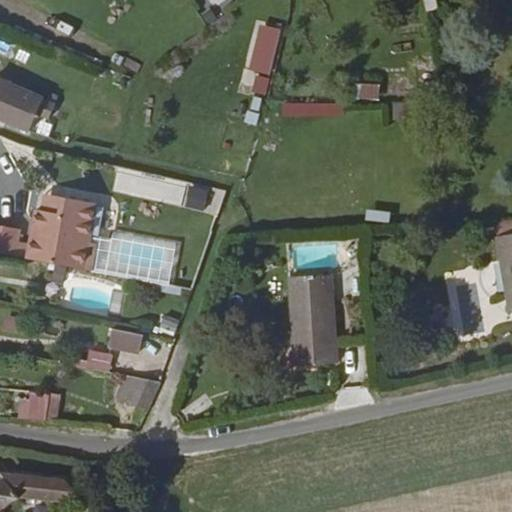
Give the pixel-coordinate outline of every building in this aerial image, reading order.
[(259,24),(246,68),(269,75),(283,31),(259,24)] [(0,40),(0,54),(6,57),(12,46),(0,40)] [(240,93),(251,94),(252,71),(241,70),(240,93)] [(252,94),(266,96),(269,77),(255,75),(252,94)] [(0,118),(30,132),(37,114),(44,99),(44,98),(0,78),(0,118)] [(379,101),(379,85),(354,85),(353,100),(379,101)] [(247,124),(257,125),(261,99),(250,98),(247,124)] [(56,104),(44,99),(37,114),(50,119),(56,104)] [(342,119),(342,104),(282,103),(282,118),(342,119)] [(394,121),(417,119),(415,105),(394,106),(394,121)] [(185,204),(188,179),(116,169),(112,195),(185,204)] [(206,191),(189,188),(185,207),(202,210),(206,191)] [(62,214),(64,197),(46,194),(43,211),(62,214)] [(33,246),(31,259),(95,268),(99,242),(91,241),(92,233),(97,201),(64,197),(62,214),(43,211),(38,210),(33,246)] [(0,254),(18,257),(20,244),(22,230),(0,227),(0,254)] [(114,236),(92,233),(91,241),(99,242),(95,268),(173,279),(179,238),(115,229),(114,236)] [(505,310),(511,309),(511,235),(496,238),(505,310)] [(18,257),(31,259),(33,246),(20,244),(18,257)] [(60,283),(62,268),(52,267),(50,282),(60,283)] [(293,362),(332,360),(329,274),(290,277),(293,362)] [(3,335),(23,335),(24,318),(3,317),(3,335)] [(106,345),(136,351),(139,333),(109,327),(106,345)] [(108,371),(112,355),(87,349),(83,365),(108,371)] [(129,397),(148,409),(157,378),(142,376),(129,397)] [(20,421),(46,425),(51,400),(24,396),(20,421)] [(64,507),(67,483),(0,473),(0,511),(7,511),(9,499),(64,507)]
